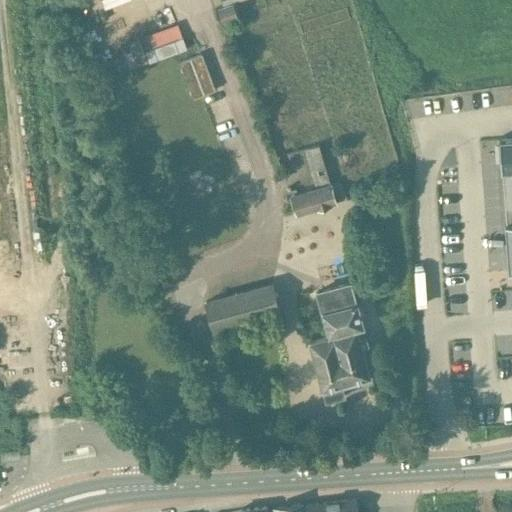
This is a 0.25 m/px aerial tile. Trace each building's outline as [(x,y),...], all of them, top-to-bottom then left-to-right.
[(221,0),(223,5),(214,8),(220,23),(238,16),(233,2),(239,0),(221,0)] [(178,24),(141,37),(150,62),(187,49),(178,24)] [(192,97),(216,89),(203,50),(179,58),(192,97)] [(511,136),(499,138),(501,170),(502,170),(506,223),(505,223),(509,270),(511,270),(511,136)] [(289,195),(297,217),(338,204),(337,202),(347,199),(345,188),(343,188),(341,180),(332,183),(332,182),(331,183),(319,144),(304,149),(315,187),(289,195)] [(204,300),(213,332),(282,313),(273,282),(204,300)] [(309,340),(323,389),(322,389),(325,401),(347,395),(344,385),(372,377),(372,375),(371,375),(363,349),(367,347),(370,344),(368,339),(365,338),(361,339),(358,327),(365,326),(359,303),(357,303),(351,283),(318,292),(330,334),(309,340)] [(64,416),(65,422),(77,420),(76,413),(64,416)] [(75,449),(76,455),(89,453),(87,447),(75,449)] [(358,511),(357,498),(308,504),(309,511),(358,511)] [(275,511),(304,511),(303,503),(275,508),(275,511)]
